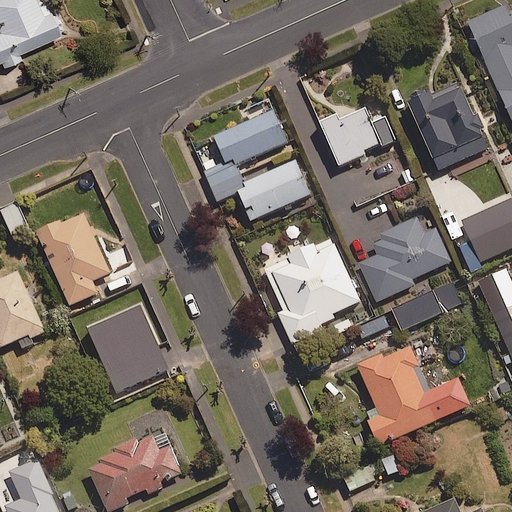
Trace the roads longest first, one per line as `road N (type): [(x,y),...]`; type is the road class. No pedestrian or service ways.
road 1 (residential): [(302,511),(117,102)]
road 2 (residential): [(201,64),(347,0)]
road 3 (residential): [(0,155),(117,102)]
